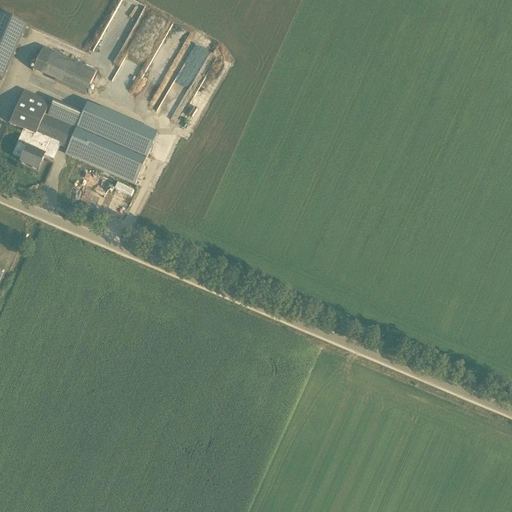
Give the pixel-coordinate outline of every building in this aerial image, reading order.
[(127,0),(121,0),(120,6),(131,10),(128,19),(136,22),(142,4),(127,0)] [(0,80),(3,82),(25,25),(0,14),(0,80)] [(199,73),(210,54),(194,45),(184,65),(199,73)] [(43,50),(33,72),(86,96),(96,73),(77,64),(43,50)] [(148,155),(156,136),(89,107),(85,116),(77,132),(47,118),(45,117),(51,104),(24,93),(10,126),(36,137),(30,150),(26,149),(18,145),(13,156),(22,161),(21,164),(38,171),(44,156),(39,154),(45,140),(69,151),(67,156),(134,186),(148,155)]
